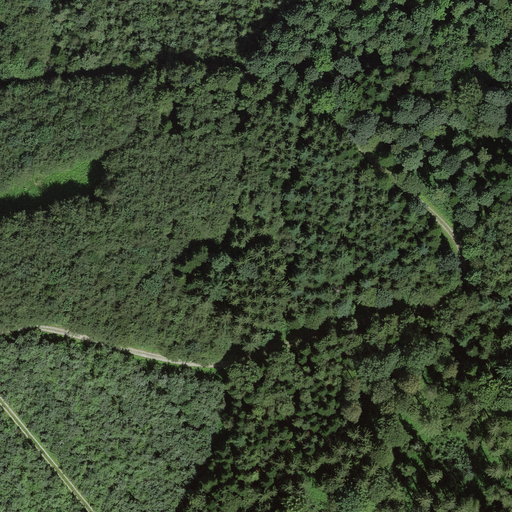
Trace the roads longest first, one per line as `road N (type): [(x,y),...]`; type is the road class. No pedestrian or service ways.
road 1 (track): [(0,329),(49,329),(148,355),(238,362),(430,308),(456,290),(462,258),(447,229),(320,113),(261,81),(176,69),(0,82)]
road 2 (track): [(88,511),(0,400)]
